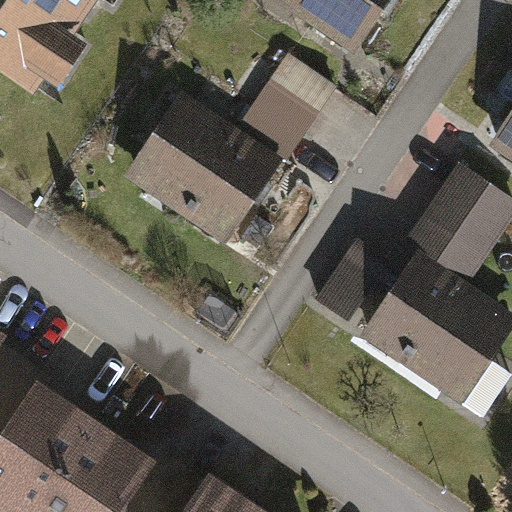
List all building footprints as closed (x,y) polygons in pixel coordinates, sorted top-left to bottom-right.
[(0,0),(0,70),(35,94),(44,79),(59,89),(91,42),(76,32),(98,0),(0,0)] [(391,0),(271,0),(355,55),(389,3),(391,0)] [(270,81),(319,114),(337,88),(288,55),(270,81)] [(270,81),(238,129),(284,160),(287,162),(319,114),(270,81)] [(238,129),(184,93),(129,175),(229,242),(261,194),(284,160),(238,129)] [(511,117),(495,142),(511,153),(511,117)] [(511,218),(511,193),(460,159),(407,239),(423,249),(470,281),(511,218)] [(399,268),(360,242),(317,306),(356,332),(399,268)] [(511,308),(470,281),(423,249),(410,269),(364,338),(484,418),(511,376),(511,369),(494,358),(511,331),(511,308)] [(0,343),(0,394),(24,359),(0,343)] [(46,374),(24,359),(0,394),(0,438),(2,440),(40,383),(46,374)] [(70,404),(40,383),(2,440),(0,442),(0,511),(38,511),(99,423),(70,404)] [(129,443),(99,423),(38,511),(123,511),(158,462),(129,443)] [(158,462),(123,511),(155,511),(186,466),(164,452),(158,462)] [(189,511),(209,482),(186,466),(155,511),(189,511)] [(262,511),(240,497),(212,478),(209,482),(189,511),(262,511)]
